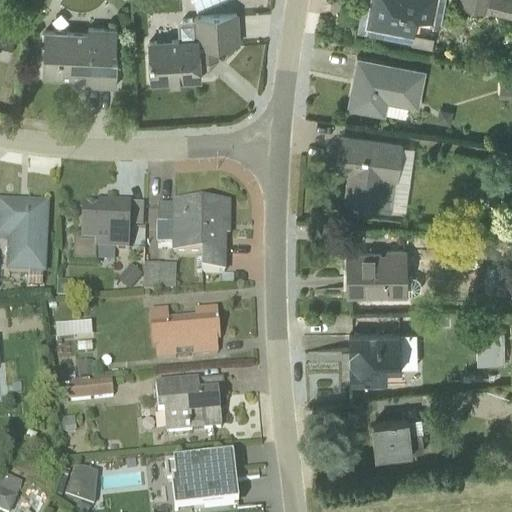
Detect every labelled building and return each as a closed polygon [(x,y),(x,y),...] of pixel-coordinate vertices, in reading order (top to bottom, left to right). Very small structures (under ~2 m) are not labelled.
[(356,28),(357,31),(410,42),(410,45),(430,48),(432,36),(413,32),(416,18),(440,22),(444,0),(368,0),(368,4),(362,3),(356,28)] [(511,0),(458,0),(457,5),(511,17),(511,0)] [(148,40),(151,81),(199,79),(199,68),(209,67),(216,59),(215,45),(238,43),(236,14),(193,17),(193,19),(182,19),(177,24),(178,38),(148,40)] [(0,57),(7,59),(17,27),(0,22),(0,57)] [(87,32),(44,30),(41,76),(72,77),(73,71),(85,72),(85,85),(115,86),(116,57),(111,57),(112,49),(115,49),(116,28),(88,27),(87,32)] [(406,106),(417,108),(425,69),(424,69),(356,56),(346,107),(384,115),(385,112),(404,116),(406,106)] [(511,82),(499,82),(498,97),(511,97),(511,82)] [(451,111),(438,109),(436,122),(449,124),(451,111)] [(339,134),(334,173),(346,174),(342,204),(390,210),(390,208),(404,210),(413,148),(401,146),(401,143),(339,134)] [(44,275),(48,204),(0,201),(0,241),(5,241),(5,274),(26,276),(26,287),(41,287),(42,276),(44,275)] [(73,241),(72,262),(94,263),(95,251),(126,252),(127,228),(141,229),(142,206),(128,206),(128,204),(96,202),(96,209),(82,209),(80,241),(73,241)] [(202,274),(222,274),(223,224),(227,223),(227,206),(174,205),(173,206),(157,206),(156,224),(155,225),(155,244),(170,245),(170,255),(201,256),(201,273),(202,274)] [(418,290),(420,286),(419,281),(418,278),(416,276),(412,275),(406,275),(405,248),(385,248),(384,251),(345,252),(345,296),(406,296),(406,295),(411,295),(415,293),(418,290)] [(140,277),(130,267),(117,282),(127,291),(140,277)] [(142,267),(142,294),(174,291),(175,267),(142,267)] [(71,284),(56,283),(55,297),(70,298),(71,284)] [(165,310),(148,313),(150,348),(154,348),(156,361),(215,356),(216,356),(215,343),(218,342),(216,309),(194,311),(193,318),(167,320),(165,310)] [(89,325),(54,328),(55,341),(91,338),(89,325)] [(504,328),(476,329),(478,362),(506,361),(504,328)] [(348,335),(349,382),(385,381),(384,368),(400,367),(399,334),(348,335)] [(0,366),(9,366),(7,341),(0,341),(0,366)] [(76,365),(77,378),(92,377),(91,363),(76,365)] [(196,381),(154,385),(156,418),(162,417),(164,434),(219,429),(216,398),(224,397),(222,380),(196,382),(196,381)] [(67,385),(55,387),(57,403),(111,397),(109,381),(88,383),(88,381),(67,383),(67,385)] [(425,425),(421,425),(420,417),(372,422),(376,455),(423,449),(422,435),(426,434),(425,425)] [(72,419),(60,420),(62,434),(75,432),(72,419)] [(167,485),(170,511),(184,511),(237,506),(233,480),(229,480),(228,473),(233,473),(231,459),(162,467),(164,486),(167,485)] [(68,502),(94,506),(99,475),(73,470),(68,502)] [(10,511),(21,487),(0,476),(0,511),(10,511)]
